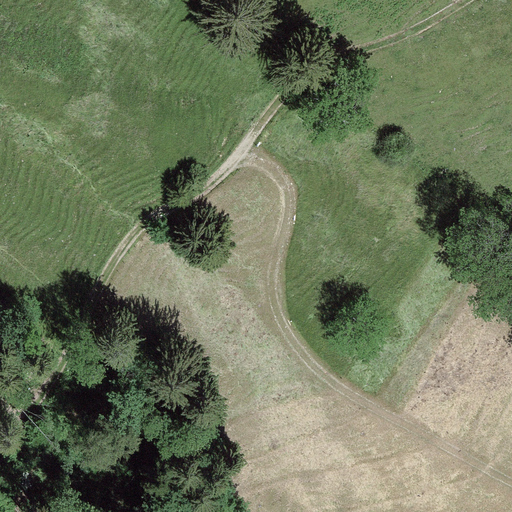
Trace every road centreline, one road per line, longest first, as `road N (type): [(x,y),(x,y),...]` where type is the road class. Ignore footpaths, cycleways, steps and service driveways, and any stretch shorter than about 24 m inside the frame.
road 1 (track): [(0,456),(126,237),(236,153),(275,99),(350,36),(436,0)]
road 2 (track): [(511,480),(352,394),(307,360),(276,311),(270,284),(285,188),(236,153)]
